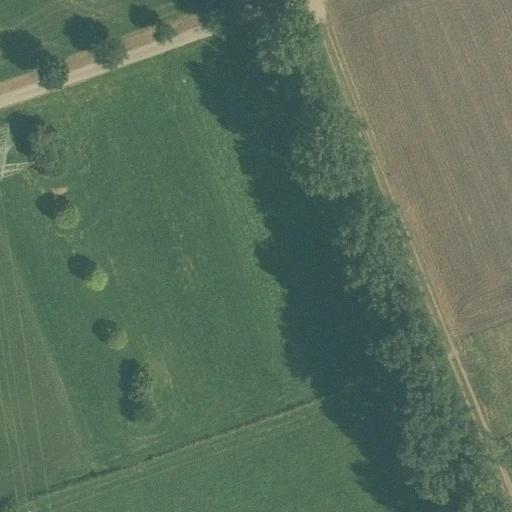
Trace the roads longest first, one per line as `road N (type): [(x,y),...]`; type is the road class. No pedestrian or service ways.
road 1 (track): [(316,0),(511,488)]
road 2 (track): [(0,101),(290,0)]
